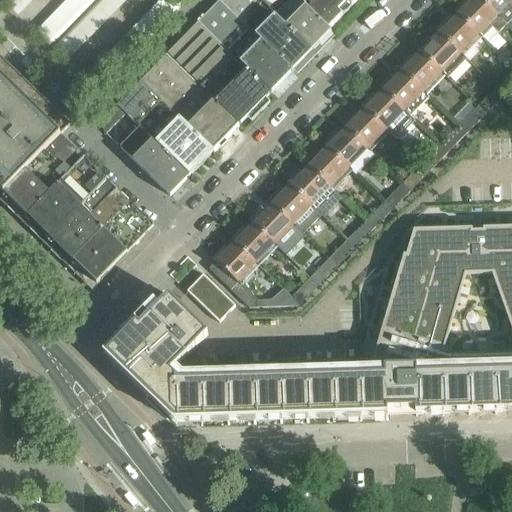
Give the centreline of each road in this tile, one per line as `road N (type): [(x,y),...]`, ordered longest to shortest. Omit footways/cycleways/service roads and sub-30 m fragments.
road 1 (residential): [(54,364),(406,0)]
road 2 (residential): [(233,511),(306,462),(338,453),(511,450)]
road 3 (tertiary): [(175,511),(124,437),(54,364)]
road 4 (tertiary): [(54,364),(84,424),(158,511)]
